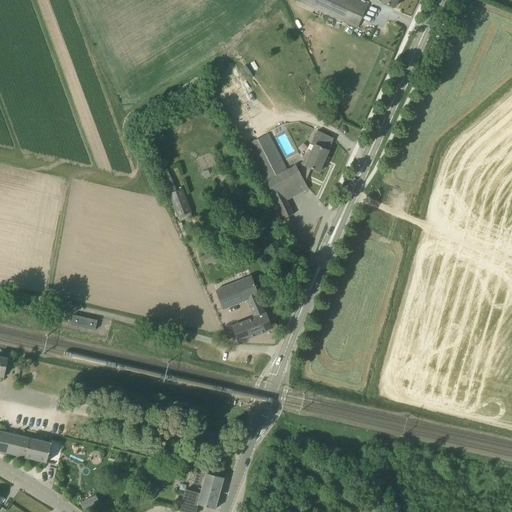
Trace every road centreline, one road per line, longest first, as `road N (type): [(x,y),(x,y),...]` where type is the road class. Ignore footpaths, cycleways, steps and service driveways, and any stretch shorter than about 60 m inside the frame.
road 1 (secondary): [(283,356),(441,0)]
road 2 (unclassified): [(283,356),(0,293)]
road 3 (secondary): [(224,511),(283,356)]
road 4 (unclassified): [(43,493),(64,413),(104,416)]
